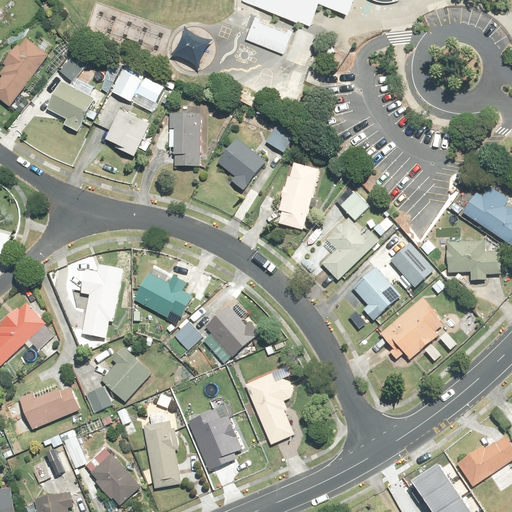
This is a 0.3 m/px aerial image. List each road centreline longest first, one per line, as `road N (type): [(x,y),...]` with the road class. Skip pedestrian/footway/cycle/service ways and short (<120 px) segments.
road 1 (residential): [(380,451),(309,319),(274,280),(197,230),(83,206)]
road 2 (tertiary): [(511,347),(380,451)]
road 3 (tertiary): [(380,451),(255,511)]
